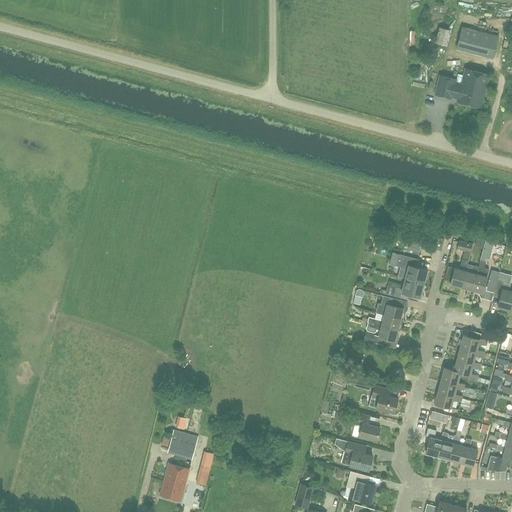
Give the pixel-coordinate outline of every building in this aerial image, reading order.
[(439,22),(440,40),(448,39),(447,22),(439,22)] [(493,58),(498,36),(462,26),(456,48),(493,58)] [(456,80),(440,76),(435,96),(452,100),(452,98),(458,99),(457,102),(480,108),(488,74),(465,68),(461,83),(456,82),(456,80)] [(436,237),(433,249),(440,250),(443,239),(436,237)] [(456,249),(470,252),(472,244),(459,240),(456,249)] [(420,246),(414,244),(410,243),(408,249),(418,252),(420,246)] [(427,270),(416,267),(418,259),(399,254),(396,266),(407,269),(404,278),(423,284),(427,270)] [(462,259),(459,269),(447,266),(444,279),(450,281),(450,284),(460,287),(465,270),(467,264),(468,261),(462,259)] [(477,266),(471,290),(482,293),(487,276),(489,270),(483,268),(485,261),(480,260),(478,267),(477,266)] [(465,270),(460,287),(471,290),(477,266),(467,264),(465,270)] [(497,279),(498,276),(490,274),(486,290),(493,292),(497,279)] [(402,288),(394,286),(388,284),(385,294),(392,295),(407,300),(409,294),(420,297),(423,284),(404,278),(402,288)] [(510,309),(511,300),(511,291),(508,291),(510,284),(503,282),(504,280),(497,279),(493,292),(500,294),(497,306),(510,309)] [(384,295),(381,308),(378,308),(377,313),(383,315),(400,319),(403,307),(397,306),(399,299),(384,295)] [(382,320),(375,319),(369,317),(368,322),(397,330),(400,319),(383,315),(382,320)] [(368,322),(367,327),(366,328),(367,331),(374,332),(375,331),(376,329),(379,330),(378,336),(374,335),(372,342),(385,345),(387,338),(394,340),(397,330),(368,322)] [(372,342),(374,335),(366,333),(364,339),(372,342)] [(507,346),(510,334),(505,333),(502,345),(507,346)] [(462,335),(459,347),(476,351),(476,350),(478,343),(486,345),(487,340),(479,338),(479,339),(462,335)] [(476,351),(459,347),(456,359),(473,363),(473,361),(475,355),(482,357),(484,352),(476,350),(476,351)] [(479,369),(481,363),(473,361),(473,363),(456,359),(453,370),(470,375),(470,373),(472,367),(479,369)] [(478,375),(470,373),(470,375),(453,370),(444,368),(440,380),(457,384),(457,382),(459,376),(476,381),(478,375)] [(343,373),(340,385),(356,389),(359,376),(343,373)] [(465,384),(457,382),(457,384),(440,380),(437,391),(454,396),(454,394),(456,388),(463,390),(465,384)] [(511,381),(510,388),(502,386),(501,391),(509,393),(510,392),(511,392),(511,381)] [(393,412),(397,398),(385,395),(387,389),(374,385),(371,396),(378,398),(375,407),(393,412)] [(454,396),(437,391),(434,403),(450,408),(452,400),(460,402),(462,396),(454,394),(454,396)] [(495,401),(497,394),(489,392),(487,399),(495,401)] [(462,398),(460,405),(469,407),(471,401),(462,398)] [(437,420),(439,413),(432,411),(430,418),(437,420)] [(376,440),(379,427),(368,423),(370,416),(356,413),(353,423),(361,425),(358,435),(376,440)] [(453,416),(451,424),(458,426),(460,418),(453,416)] [(460,429),(465,430),(468,419),(463,418),(460,429)] [(511,419),(511,423),(503,421),(502,426),(510,428),(510,427),(511,427),(511,419)] [(489,426),(482,424),(480,432),(486,434),(489,426)] [(511,427),(510,427),(510,428),(508,434),(500,432),(499,438),(506,440),(507,439),(511,439),(511,427)] [(442,440),(440,439),(434,437),(436,430),(430,428),(428,436),(429,437),(425,453),(437,456),(442,440)] [(174,430),(172,434),(168,449),(193,456),(198,437),(174,430)] [(454,435),(452,442),(453,443),(449,459),(460,462),(465,446),(464,446),(457,444),(459,436),(460,436),(461,432),(457,430),(456,435),(454,435)] [(442,431),(440,439),(442,440),(437,456),(449,459),(453,443),(452,442),(445,441),(448,433),(442,431)] [(466,438),(464,446),(465,446),(460,462),(473,466),(477,449),(469,447),(471,439),(466,438)] [(505,446),(497,444),(496,450),(503,452),(504,450),(511,452),(511,439),(507,439),(506,440),(505,446)] [(367,470),(371,455),(361,453),(363,445),(347,441),(344,451),(351,453),(348,465),(367,470)] [(494,456),(493,460),(489,459),(486,470),(505,470),(506,464),(511,465),(511,452),(504,450),(503,452),(502,458),(494,456)] [(204,451),(201,463),(196,482),(206,485),(211,465),(213,454),(204,451)] [(169,463),(163,481),(175,484),(176,480),(185,482),(189,468),(169,463)] [(351,499),(358,500),(370,503),(374,485),(363,482),(365,475),(349,471),(345,487),(354,489),(351,499)] [(175,484),(163,481),(160,494),(180,500),(185,482),(176,480),(175,484)] [(308,502),(313,487),(301,483),(297,499),(308,502)] [(439,501),(435,511),(425,511),(424,511),(423,511),(450,511),(452,504),(439,501)]
